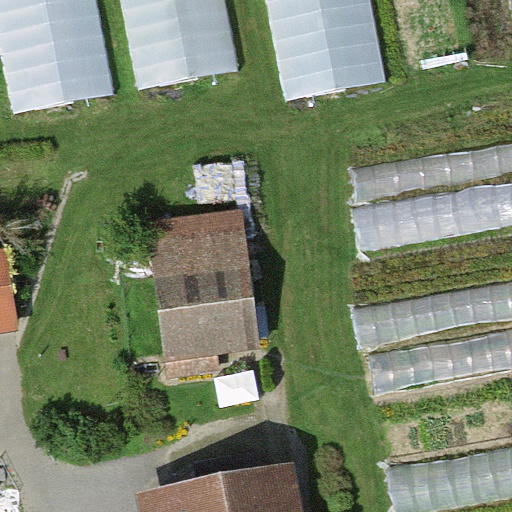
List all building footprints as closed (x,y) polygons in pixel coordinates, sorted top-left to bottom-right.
[(101,0),(0,0),(0,15),(16,113),(117,96),(101,0)] [(124,0),(138,88),(239,73),(227,0),(124,0)] [(274,0),(292,100),(394,81),(379,0),(274,0)] [(157,216),(176,366),(279,353),(259,202),(157,216)] [(0,331),(34,327),(23,245),(0,247),(0,331)] [(273,511),(263,460),(200,473),(204,490),(162,499),(164,511),(273,511)]
